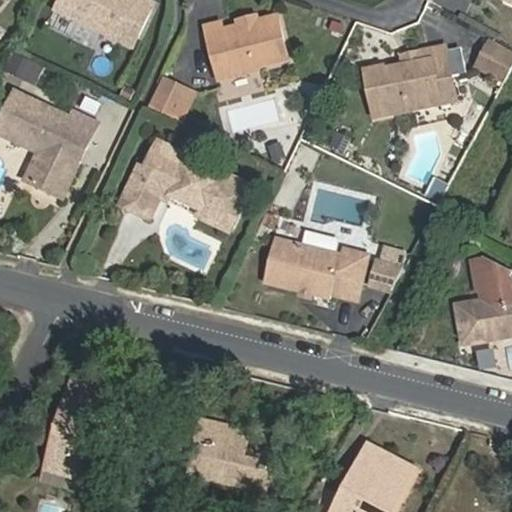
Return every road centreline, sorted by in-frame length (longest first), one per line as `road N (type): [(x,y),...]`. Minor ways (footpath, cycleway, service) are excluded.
road 1 (residential): [(53,298),(511,409)]
road 2 (residential): [(0,411),(53,298)]
